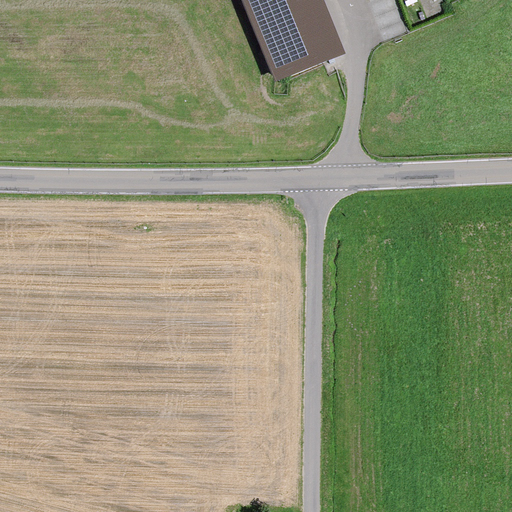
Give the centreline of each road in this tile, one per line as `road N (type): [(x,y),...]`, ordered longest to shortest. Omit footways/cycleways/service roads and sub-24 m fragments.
road 1 (tertiary): [(511,172),(0,179)]
road 2 (track): [(313,511),(320,215),(342,180)]
road 3 (track): [(356,0),(366,44),(342,180)]
